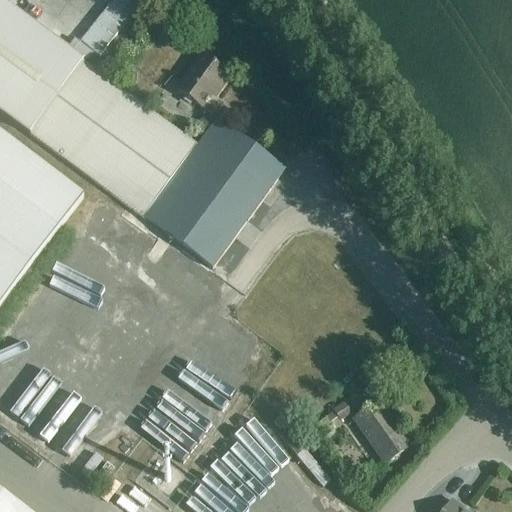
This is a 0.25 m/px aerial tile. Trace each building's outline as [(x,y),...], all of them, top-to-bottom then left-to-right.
[(0,115),(29,137),(143,220),(211,271),(285,171),(217,121),(214,125),(206,136),(202,141),(198,147),(82,64),(0,4),(0,115)] [(83,36),(77,45),(89,53),(86,59),(100,66),(109,51),(83,36)] [(230,78),(201,57),(175,93),(201,111),(216,90),(219,93),(230,78)] [(204,117),(192,133),(202,141),(206,136),(214,125),(204,117)] [(0,136),(0,308),(83,199),(0,136)] [(0,378),(0,386),(13,396),(26,378),(9,366),(0,378)] [(357,394),(327,415),(334,426),(339,422),(365,405),(357,394)] [(378,405),(354,421),(385,466),(409,449),(378,405)] [(286,432),(279,438),(295,458),(322,489),(329,483),(303,452),(286,432)] [(0,511),(25,511),(0,493),(0,511)] [(146,511),(152,511),(157,506),(141,493),(134,502),(146,511)] [(463,511),(452,503),(445,511),(463,511)]
